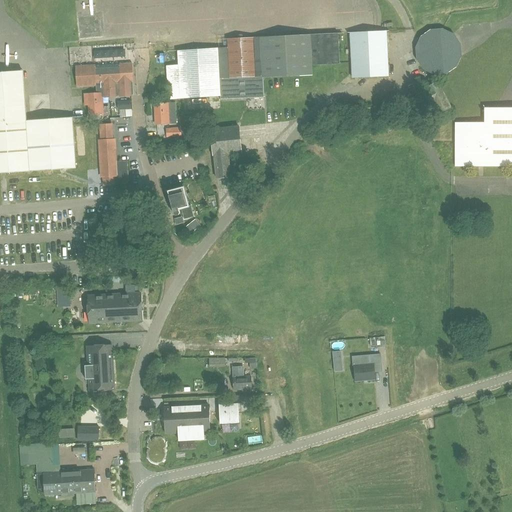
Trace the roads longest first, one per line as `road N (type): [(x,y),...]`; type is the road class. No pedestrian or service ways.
road 1 (unclassified): [(189,265),(336,100),(397,99),(449,181),(511,182)]
road 2 (tertiary): [(142,491),(511,376)]
road 3 (unclassified): [(142,491),(132,447),(141,361),(189,265)]
road 4 (unclassified): [(142,50),(140,125),(172,263)]
road 5 (unknown): [(277,451),(262,350),(148,346)]
road 6 (unclassified): [(0,270),(172,263)]
